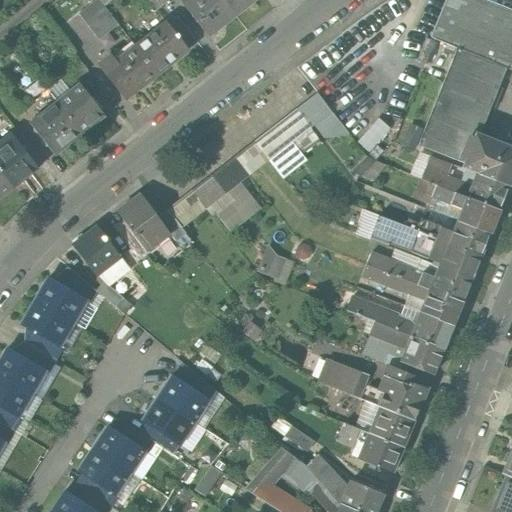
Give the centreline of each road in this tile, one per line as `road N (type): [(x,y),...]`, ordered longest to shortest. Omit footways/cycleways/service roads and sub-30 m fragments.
road 1 (residential): [(357,0),(102,193),(0,287)]
road 2 (residential): [(421,511),(511,286)]
road 3 (residential): [(21,511),(112,373),(140,347)]
